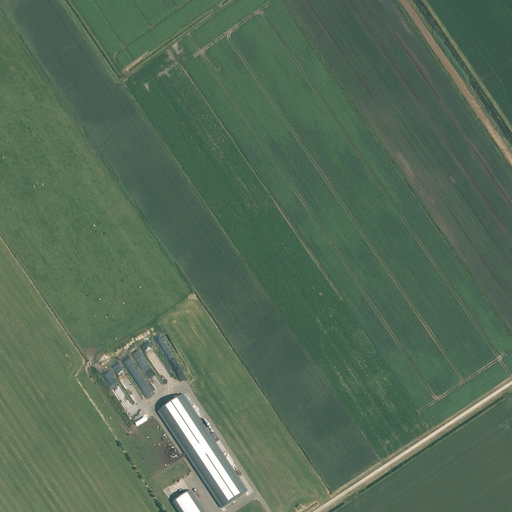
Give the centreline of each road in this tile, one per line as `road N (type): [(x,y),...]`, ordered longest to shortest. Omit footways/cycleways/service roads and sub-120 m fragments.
road 1 (unclassified): [(314,511),(511,381)]
road 2 (track): [(402,0),(511,161)]
